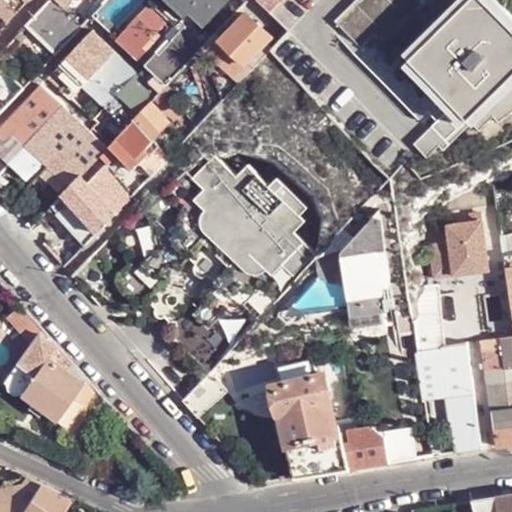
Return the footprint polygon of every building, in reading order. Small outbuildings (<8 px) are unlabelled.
[(0,0),(0,15),(8,24),(17,12),(3,0),(0,0)] [(3,0),(17,12),(29,0),(3,0)] [(49,0),(28,24),(58,53),(85,26),(65,6),(58,0),(49,0)] [(189,0),(196,6),(220,29),(249,0),(189,0)] [(262,0),(274,11),(283,0),(262,0)] [(363,0),(340,23),(362,45),(407,0),(363,0)] [(475,125),(511,90),(511,15),(496,0),(460,0),(406,55),(412,60),(405,67),(441,102),(454,115),(464,126),(470,120),(475,125)] [(136,55),(138,56),(162,35),(158,31),(166,23),(149,7),(119,39),(136,55)] [(222,40),(248,62),(268,41),(275,48),(286,35),(279,29),(274,36),(247,13),(222,40)] [(192,59),(202,48),(187,26),(173,40),(159,55),(157,53),(146,65),(155,73),(167,85),(192,59)] [(84,86),(117,52),(95,30),(63,63),(84,86)] [(21,32),(13,38),(21,45),(27,38),(21,32)] [(202,48),(240,83),(254,69),(248,62),(222,40),(216,35),(202,48)] [(441,102),(405,67),(375,37),(356,55),(421,120),(441,102)] [(84,86),(105,107),(138,74),(117,52),(84,86)] [(161,91),(167,85),(155,73),(149,79),(161,91)] [(132,121),(150,102),(159,94),(138,74),(105,107),(126,128),(132,121)] [(43,129),(64,106),(43,84),(21,107),(43,129)] [(511,122),(511,90),(475,125),(470,120),(464,126),(454,115),(421,149),(435,163),(446,151),(450,155),(478,128),(486,137),(501,122),(506,128),(511,122)] [(132,121),(153,141),(170,122),(150,102),(132,121)] [(49,166),(86,128),(64,106),(43,129),(31,142),(28,144),(46,163),(49,166)] [(7,120),(31,142),(43,129),(21,107),(7,120)] [(26,147),(28,144),(31,142),(7,120),(0,128),(0,134),(9,143),(15,137),(26,147)] [(137,157),(153,141),(132,121),(126,128),(109,145),(107,147),(98,157),(105,165),(116,154),(133,169),(140,162),(141,161),(137,157)] [(42,175),(63,194),(68,188),(79,177),(98,157),(107,147),(89,130),(86,128),(49,166),(42,175)] [(9,143),(0,134),(0,152),(7,144),(9,143)] [(0,162),(6,168),(18,155),(26,147),(15,137),(9,143),(7,144),(0,152),(0,162)] [(152,174),(170,156),(153,141),(137,157),(141,161),(140,162),(152,174)] [(46,163),(28,144),(26,147),(18,155),(6,168),(22,184),(46,163)] [(97,194),(117,212),(134,193),(105,165),(98,157),(79,177),(87,184),(97,194)] [(174,344),(207,375),(212,370),(251,328),(328,245),(292,210),(300,202),(273,178),(266,187),(244,168),(234,179),(207,158),(197,159),(192,164),(165,188),(119,229),(146,254),(144,264),(130,280),(146,294),(166,273),(194,298),(173,321),(174,344)] [(60,197),(79,214),(97,194),(87,184),(79,177),(68,188),(63,194),(60,197)] [(79,214),(98,231),(117,212),(97,194),(79,214)] [(51,206),(69,224),(79,214),(60,197),(51,206)] [(340,285),(345,285),(350,309),(350,320),(385,315),(385,310),(396,308),(380,210),(341,254),(319,277),(322,280),(325,282),(329,283),(334,285),(340,285)] [(482,213),(470,215),(471,222),(448,226),(450,242),(430,245),(434,268),(454,265),(455,275),(491,269),(482,213)] [(69,224),(89,241),(98,231),(79,214),(69,224)] [(511,234),(502,236),(505,255),(511,254),(511,234)] [(59,258),(65,266),(71,260),(64,254),(59,258)] [(454,265),(434,268),(436,278),(455,275),(454,265)] [(437,288),(408,293),(414,330),(417,350),(443,346),(446,346),(437,288)] [(23,305),(20,301),(4,315),(24,337),(40,323),(23,305)] [(40,323),(24,337),(30,344),(4,381),(6,383),(7,389),(14,393),(20,392),(34,403),(45,411),(57,419),(74,396),(81,401),(93,384),(87,377),(82,384),(46,357),(56,343),(42,327),(40,323)] [(511,366),(511,335),(482,340),(482,341),(487,370),(511,366)] [(67,356),(56,343),(46,357),(82,384),(87,377),(67,356)] [(467,343),(446,346),(443,346),(417,350),(418,356),(419,362),(422,385),(424,395),(450,391),(450,390),(474,386),(470,363),(468,343),(467,343)] [(288,443),(336,430),(322,373),(309,376),(305,360),(276,367),(280,382),(271,386),(277,412),(280,411),(288,443)] [(511,366),(487,370),(497,445),(511,442),(511,366)] [(188,396),(184,400),(199,416),(230,389),(213,371),(212,370),(198,386),(188,396)] [(483,448),(474,386),(450,390),(450,391),(460,451),(483,448)] [(45,411),(34,403),(30,408),(41,416),(45,411)] [(372,426),(342,430),(351,467),(369,465),(390,462),(386,437),(372,426)] [(351,467),(342,430),(336,430),(288,443),(297,475),(323,472),(351,467)] [(414,432),(386,437),(390,462),(418,457),(414,432)] [(62,511),(73,497),(26,475),(23,480),(14,482),(9,479),(6,477),(0,485),(0,511),(62,511)] [(511,511),(511,494),(501,496),(473,500),(476,511),(511,511)]
